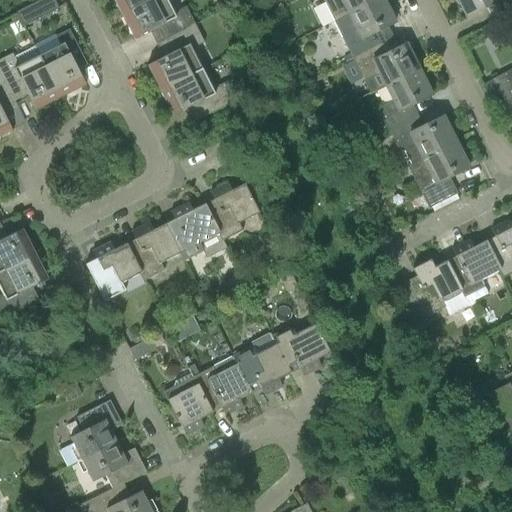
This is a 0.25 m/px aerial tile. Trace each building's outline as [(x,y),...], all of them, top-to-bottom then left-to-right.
[(52,0),(43,0),(15,14),(21,24),(22,24),(32,18),(34,22),(58,10),(52,0)] [(113,0),(121,15),(150,0),(113,0)] [(167,0),(150,0),(121,15),(134,40),(158,28),(164,41),(194,26),(185,8),(174,13),(167,0)] [(322,0),(334,23),(378,0),(322,0)] [(378,0),(334,23),(352,59),(375,47),(370,36),(396,23),(396,22),(395,22),(389,11),(391,10),(385,0),(383,0),(384,0),(383,0),(378,0)] [(511,0),(455,0),(458,6),(460,5),(467,18),(491,6),(497,17),(511,9),(511,0)] [(171,54),(148,66),(161,91),(203,70),(192,49),(203,43),(194,26),(164,41),(171,54)] [(56,48),(39,56),(60,99),(86,86),(74,63),(83,58),(73,39),(69,30),(55,37),(59,46),(56,48)] [(375,47),(352,59),(363,81),(370,95),(385,88),(391,85),(419,70),(418,68),(420,67),(414,56),(412,57),(407,46),(407,45),(381,58),(375,47)] [(12,54),(0,60),(0,77),(10,96),(23,89),(35,112),(60,99),(39,56),(34,47),(14,57),(12,54)] [(511,69),(509,71),(492,80),(503,102),(511,97),(511,69)] [(203,70),(161,91),(174,117),(197,104),(204,118),(222,109),(234,103),(225,85),(214,90),(203,70)] [(377,109),(388,132),(412,120),(406,109),(433,96),(432,94),(431,95),(426,83),(427,83),(422,72),(420,73),(419,70),(385,88),(392,102),(377,109)] [(0,138),(13,132),(1,109),(13,103),(10,96),(0,77),(0,138)] [(412,120),(388,132),(398,150),(400,154),(407,168),(421,160),(456,143),(455,141),(456,140),(451,129),(449,130),(443,119),(444,118),(444,117),(417,131),(412,120)] [(456,143),(421,160),(407,168),(428,210),(456,195),(456,194),(450,197),(442,182),(469,168),(469,167),(468,167),(462,156),(464,155),(459,144),(457,145),(456,143)] [(364,145),(351,152),(357,163),(370,157),(364,145)] [(214,201),(205,205),(223,241),(243,231),(239,223),(259,213),(245,185),(232,191),(228,184),(210,193),(214,201)] [(377,184),(369,189),(373,197),(381,192),(377,184)] [(175,220),(164,225),(179,255),(183,262),(183,261),(202,252),(206,258),(226,248),(223,241),(205,205),(193,211),(189,203),(171,213),(175,220)] [(494,237),(485,241),(503,278),(511,273),(511,227),(511,228),(508,220),(490,229),(494,237)] [(135,240),(125,245),(140,274),(144,281),(165,271),(161,264),(179,255),(164,225),(154,231),(150,223),(132,232),(135,240)] [(0,272),(35,255),(23,230),(0,241),(0,272)] [(455,257),(445,261),(464,298),(469,295),(484,287),(481,280),(499,271),(502,278),(503,278),(485,241),(473,247),(469,240),(451,249),(455,257)] [(140,274),(125,245),(114,250),(111,243),(92,252),(96,260),(85,265),(103,301),(125,291),(121,283),(140,274)] [(35,255),(0,272),(0,289),(4,297),(0,298),(0,320),(1,321),(32,305),(25,292),(48,280),(35,255)] [(464,298),(445,261),(434,267),(430,260),(412,269),(415,277),(405,282),(405,283),(423,318),(445,307),(449,316),(468,307),(464,298)] [(405,282),(394,288),(395,291),(414,329),(426,323),(423,318),(405,283),(405,282)] [(262,286),(252,291),(257,301),(267,296),(262,286)] [(469,295),(464,298),(468,307),(474,304),(469,295)] [(293,327),(273,337),(291,374),(301,369),(305,376),(323,367),(319,360),(332,353),(317,324),(297,335),(293,327)] [(176,325),(169,329),(176,343),(183,339),(176,325)] [(165,333),(154,339),(158,348),(169,342),(165,333)] [(253,347),(233,357),(252,394),(261,389),(265,396),(284,387),(280,379),(291,374),(273,337),(272,338),(270,334),(251,343),(253,347)] [(128,350),(134,361),(157,349),(152,338),(128,350)] [(214,367),(194,377),(212,414),(222,408),(226,416),(233,412),(244,407),(240,399),(252,394),(237,364),(234,359),(233,357),(214,367)] [(511,371),(503,376),(511,393),(511,371)] [(212,414),(194,377),(193,377),(191,374),(177,382),(175,387),(164,392),(186,436),(204,427),(201,419),(212,414)] [(511,417),(511,393),(503,376),(502,377),(506,384),(488,393),(484,386),(463,396),(482,433),(492,428),(496,436),(511,427),(511,422),(510,419),(511,417)] [(76,387),(62,394),(64,399),(67,403),(81,396),(78,391),(76,387)] [(83,432),(70,439),(80,460),(117,442),(112,433),(110,430),(107,424),(118,419),(109,401),(92,410),(76,418),(83,432)] [(117,442),(80,460),(91,481),(92,484),(97,481),(105,477),(107,481),(111,490),(112,490),(124,483),(129,481),(145,473),(137,456),(126,461),(123,455),(122,453),(117,442)] [(88,502),(76,508),(77,511),(151,511),(141,491),(131,496),(118,503),(112,490),(111,490),(88,502)]
